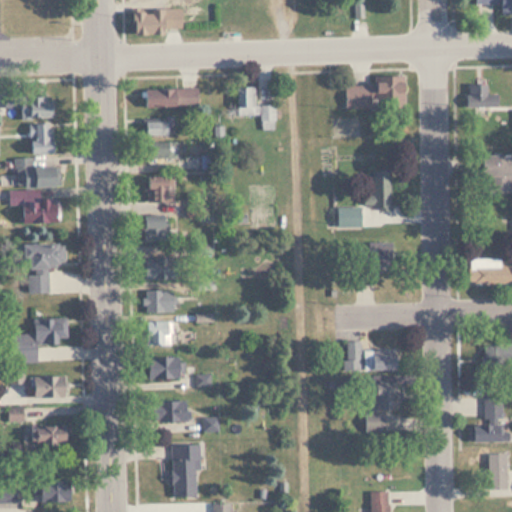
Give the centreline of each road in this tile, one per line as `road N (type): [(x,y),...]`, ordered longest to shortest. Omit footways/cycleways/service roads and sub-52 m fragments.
road 1 (primary): [(113,511),(99,0)]
road 2 (residential): [(0,58),(511,46)]
road 3 (residential): [(438,511),(433,0)]
road 4 (residential): [(511,312),(345,319)]
